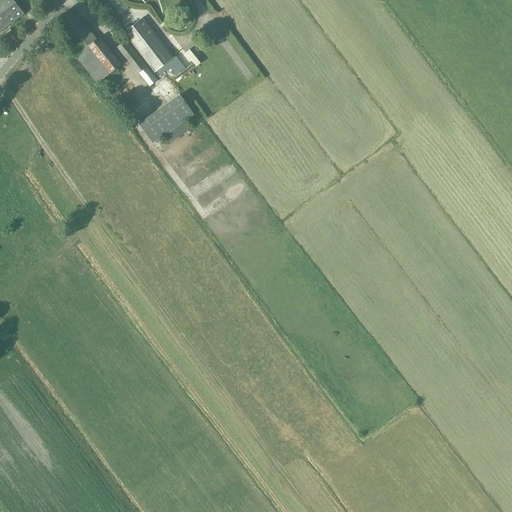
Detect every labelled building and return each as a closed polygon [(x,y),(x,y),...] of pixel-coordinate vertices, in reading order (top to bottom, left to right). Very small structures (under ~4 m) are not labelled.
[(13,0),(0,0),(0,32),(24,14),(13,0)] [(97,39),(89,30),(90,28),(71,11),(58,26),(77,43),(71,50),(98,84),(121,65),(99,37),(97,39)] [(142,19),(124,33),(155,73),(173,59),(142,19)] [(117,48),(138,74),(139,74),(150,87),(158,80),(126,40),(117,48)] [(204,78),(209,92),(214,90),(209,76),(204,78)] [(181,96),(140,125),(154,144),(164,136),(170,144),(189,130),(184,122),(195,115),(181,96)]
